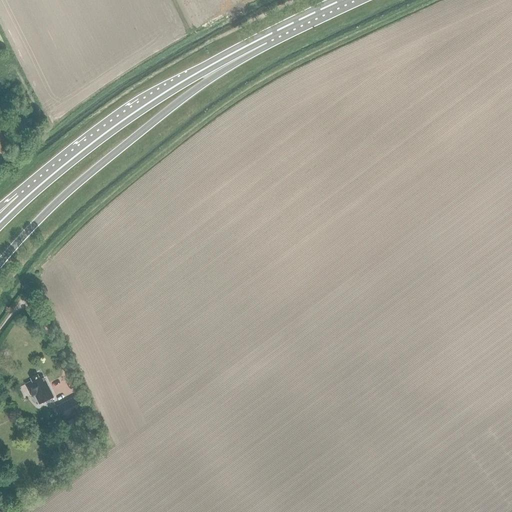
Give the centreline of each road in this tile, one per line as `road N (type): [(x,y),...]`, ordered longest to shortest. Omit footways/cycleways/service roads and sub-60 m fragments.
road 1 (trunk): [(0,266),(90,175),(286,26)]
road 2 (trunk): [(87,147),(184,80),(286,26)]
